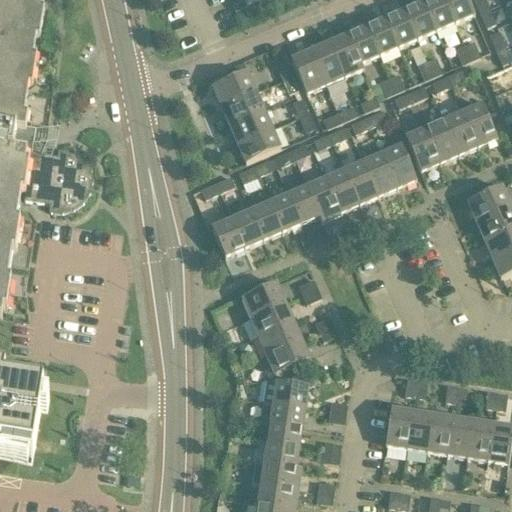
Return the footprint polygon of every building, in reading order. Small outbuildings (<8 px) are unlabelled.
[(0,0),(0,130),(25,134),(27,117),(24,117),(25,110),(28,90),(31,90),(36,60),(33,60),(36,43),(39,43),(43,12),(41,12),(42,3),(36,2),(35,0),(0,0)] [(267,0),(240,0),(243,4),(229,10),(233,18),(247,11),(247,9),(267,0)] [(456,30),(443,0),(424,9),(437,38),(456,30)] [(464,0),(444,0),(443,0),(456,30),(474,22),(464,0)] [(473,4),(479,18),(488,15),(481,0),(473,4)] [(437,38),(424,9),(405,17),(417,46),(437,38)] [(494,29),(488,15),(479,18),(485,33),(494,29)] [(417,46),(405,17),(386,25),(398,55),(417,46)] [(398,55),(386,25),(367,33),(379,63),(398,55)] [(379,63),(367,33),(348,41),(362,76),(363,76),(361,71),(379,63)] [(488,41),(495,56),(505,52),(498,37),(488,41)] [(362,76),(348,41),(329,50),(343,84),(362,76)] [(473,47),(464,51),(470,66),(479,62),(473,47)] [(343,84),(329,50),(310,58),(324,93),(343,84)] [(470,66),(464,51),(454,55),(461,70),(470,66)] [(511,66),(505,52),(495,56),(501,70),(511,66)] [(324,93),(310,58),(290,66),(305,101),(324,93)] [(435,64),(426,68),(432,83),(441,79),(435,64)] [(275,72),(282,86),(291,82),(285,68),(275,72)] [(432,83),(426,68),(417,72),(423,87),(432,83)] [(460,76),(446,83),(450,92),(465,86),(460,76)] [(211,93),(220,112),(254,98),(246,78),(211,93)] [(397,80),(388,84),(394,99),(403,95),(397,80)] [(297,97),(291,82),(282,86),(289,101),(297,97)] [(450,92),(446,83),(431,89),(435,98),(450,92)] [(394,99),(388,84),(379,88),(385,102),(394,99)] [(423,92),(408,99),(412,108),(427,102),(423,92)] [(263,117),(254,98),(220,112),(228,132),(263,117)] [(412,108),(408,99),(393,105),(398,115),(412,108)] [(377,113),(375,107),(374,103),(359,109),(363,118),(377,113)] [(291,109),(298,124),(308,119),(301,105),(291,109)] [(482,111),(462,120),(476,154),(496,146),(482,111)] [(351,113),(336,119),(341,128),(355,122),(351,113)] [(271,136),(263,117),(228,132),(236,151),(271,136)] [(379,118),(365,124),(368,134),(382,128),(379,118)] [(314,134),(308,119),(298,124),(304,138),(314,134)] [(341,128),(336,119),(322,126),(326,135),(341,128)] [(476,154),(462,120),(442,128),(457,163),(476,154)] [(368,134),(365,124),(350,131),(354,139),(368,134)] [(457,163),(442,128),(423,136),(438,171),(457,163)] [(30,134),(25,134),(0,130),(0,313),(2,313),(6,314),(10,283),(7,283),(12,255),(15,255),(19,225),(16,225),(19,206),(49,210),(48,217),(60,219),(64,218),(68,217),(71,216),(75,215),(78,213),(81,211),(83,210),(90,198),(92,187),(91,176),(86,165),(76,156),(72,159),(64,156),(58,155),(57,162),(26,157),(30,134)] [(342,134),(327,141),(332,150),(346,144),(342,134)] [(279,155),(271,136),(236,151),(245,170),(279,155)] [(438,171),(423,136),(404,144),(419,179),(438,171)] [(332,150),(327,141),(313,147),(317,156),(332,150)] [(305,150),(290,157),(294,166),(309,160),(305,150)] [(400,152),(381,160),(396,195),(416,187),(400,152)] [(294,166),(290,157),(275,163),(280,172),(294,166)] [(396,195),(381,160),(362,169),(377,203),(396,195)] [(267,167),(253,173),(257,182),(271,176),(267,167)] [(377,203),(362,169),(343,177),(358,211),(377,203)] [(257,182),(253,173),(239,180),(243,189),(257,182)] [(358,211),(343,177),(324,185),(339,220),(358,211)] [(230,183),(216,189),(220,199),(234,193),(230,183)] [(339,220),(324,185),(305,193),(318,223),(320,228),(339,220)] [(220,199),(216,189),(201,196),(205,205),(220,199)] [(318,223),(305,193),(286,202),(299,231),(318,223)] [(467,208),(476,227),(510,212),(502,193),(467,208)] [(299,231),(286,202),(266,210),(280,240),(299,231)] [(280,240),(266,210),(247,218),(261,248),(280,240)] [(511,233),(511,216),(510,212),(476,227),(484,246),(511,233)] [(261,248),(247,218),(228,226),(242,256),(261,248)] [(242,256),(228,226),(212,233),(225,264),(242,256)] [(511,256),(511,233),(484,246),(492,265),(511,256)] [(511,279),(511,256),(492,265),(500,284),(511,279)] [(299,293),(302,301),(317,295),(313,286),(299,293)] [(241,305),(249,324),(284,309),(276,289),(241,305)] [(321,304),(317,295),(302,301),(307,310),(321,304)] [(292,327),(284,309),(249,324),(257,342),(292,327)] [(315,330),(319,339),(334,332),(330,324),(315,330)] [(301,347),(292,327),(257,342),(266,362),(301,347)] [(338,342),(334,332),(319,339),(322,348),(338,342)] [(309,366),(301,347),(266,362),(274,381),(309,366)] [(0,472),(28,477),(42,390),(4,384),(5,376),(0,375),(0,472)] [(272,387),(266,387),(263,408),(272,409),(272,410),(305,414),(308,393),(278,388),(279,386),(272,385),(272,387)] [(414,403),(417,387),(407,386),(405,401),(414,403)] [(426,389),(417,387),(414,403),(424,405),(426,389)] [(455,409),(457,394),(448,392),(445,407),(455,409)] [(467,395),(457,394),(455,409),(464,411),(467,395)] [(495,415),(498,400),(488,398),(486,413),(495,415)] [(507,401),(498,400),(495,415),(505,416),(507,401)] [(331,408),(330,418),(345,420),(347,411),(331,408)] [(301,434),(305,414),(272,410),(269,430),(301,434)] [(406,456),(412,419),(391,416),(385,453),(406,456)] [(344,430),(345,420),(330,418),(329,428),(344,430)] [(426,459),(432,422),(412,419),(406,456),(426,459)] [(446,462),(452,425),(432,422),(426,459),(446,462)] [(466,465),(472,428),(452,425),(446,462),(466,465)] [(487,468),(493,431),(472,428),(466,465),(487,468)] [(298,455),(301,434),(269,430),(266,450),(298,455)] [(511,442),(511,433),(493,431),(487,468),(508,472),(511,442)] [(325,449),(324,458),(339,461),(340,458),(341,451),(325,449)] [(295,474),(298,455),(266,450),(263,469),(295,474)] [(338,471),(339,461),(324,458),(322,468),(338,471)] [(301,474),(295,474),(263,469),(254,467),(250,489),(260,490),(298,496),(301,474)] [(140,482),(128,480),(127,490),(139,491),(140,482)] [(319,489),(317,499),(333,501),(335,491),(319,489)] [(268,511),(295,511),(298,496),(260,490),(257,510),(268,511)] [(397,511),(400,500),(390,498),(387,511),(397,511)] [(331,511),(333,501),(317,499),(316,508),(331,511)] [(407,511),(409,501),(400,500),(397,511),(407,511)]
